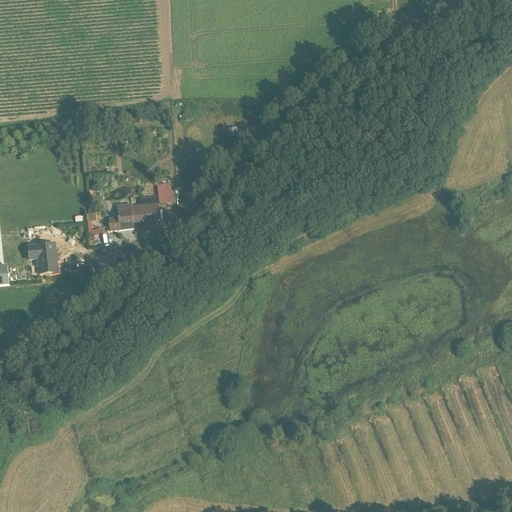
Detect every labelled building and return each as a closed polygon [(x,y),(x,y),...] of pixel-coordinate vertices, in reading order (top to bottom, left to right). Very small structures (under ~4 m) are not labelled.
[(126,117),(111,118),(112,127),(127,126),(126,117)] [(167,186),(158,187),(159,192),(157,192),(157,196),(159,195),(159,199),(160,207),(172,205),(171,191),(168,191),(167,186)] [(161,222),(160,207),(159,199),(140,201),(141,208),(132,209),(134,224),(161,222)] [(134,224),(132,209),(132,208),(129,208),(129,211),(120,212),(120,221),(111,222),(112,234),(135,232),(134,224)] [(96,215),(88,216),(88,224),(97,223),(96,215)] [(40,276),(56,275),(55,260),(57,259),(55,246),(37,248),(29,249),(30,262),(38,261),(40,276)] [(0,287),(16,286),(16,284),(20,283),(20,275),(16,276),(15,267),(0,268),(0,287)]
